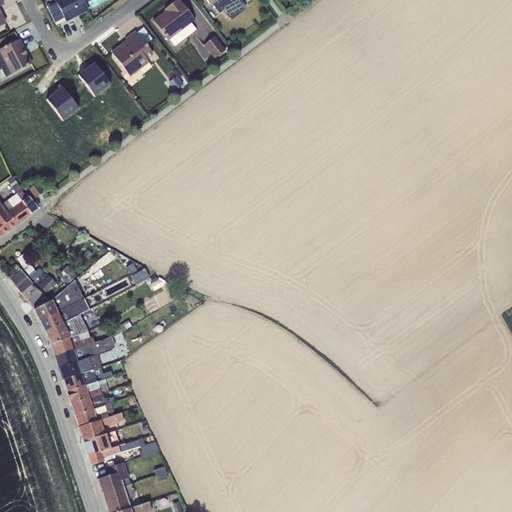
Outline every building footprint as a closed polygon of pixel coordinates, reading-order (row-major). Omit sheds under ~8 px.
[(72,16),(87,9),(85,4),(93,0),(57,0),(55,1),(56,3),(47,8),(55,25),(64,20),(65,22),(73,18),(72,16)] [(165,11),(153,21),(168,41),(169,40),(174,47),(196,30),(191,23),(195,20),(178,0),(176,0),(164,9),(165,11)] [(206,0),(210,4),(211,3),(219,14),(223,11),(231,21),(246,8),(239,0),(206,0)] [(143,28),(136,33),(145,45),(152,40),(143,28)] [(145,45),(136,33),(135,31),(125,39),(127,42),(111,54),(129,77),(149,63),(146,60),(153,55),(145,45)] [(214,37),(203,45),(214,59),(225,50),(214,37)] [(18,40),(0,49),(0,69),(1,69),(5,78),(31,64),(18,40)] [(93,63),(77,76),(94,97),(110,85),(93,63)] [(176,77),(168,83),(173,90),(182,83),(176,77)] [(61,88),(46,100),(62,121),(78,109),(61,88)] [(16,193),(1,206),(16,226),(31,215),(30,214),(38,209),(12,177),(7,181),(16,193)] [(35,184),(29,189),(36,198),(42,193),(35,184)] [(0,237),(16,226),(1,206),(0,203),(0,237)] [(66,266),(57,275),(68,285),(77,276),(66,266)] [(20,294),(31,285),(19,269),(8,278),(20,294)] [(144,269),(130,276),(135,285),(150,278),(144,269)] [(48,276),(38,285),(46,294),(56,285),(48,276)] [(159,279),(150,284),(153,291),(163,286),(159,279)] [(49,299),(33,310),(39,321),(83,299),(74,281),(49,299)] [(31,285),(20,294),(26,301),(38,290),(31,285)] [(38,290),(26,301),(33,310),(49,299),(38,290)] [(83,299),(39,321),(44,332),(78,314),(88,309),(83,299)] [(78,314),(44,332),(50,344),(87,332),(78,314)] [(128,321),(110,332),(113,337),(131,326),(128,321)] [(87,332),(50,344),(54,356),(94,343),(92,337),(89,338),(87,332)] [(94,343),(54,356),(62,380),(92,370),(100,368),(96,355),(109,351),(114,347),(111,338),(94,343)] [(92,370),(62,380),(66,393),(104,380),(112,377),(111,372),(106,374),(106,372),(94,376),(92,370)] [(104,380),(66,393),(70,404),(102,394),(108,392),(104,380)] [(102,394),(70,404),(74,416),(105,406),(115,402),(113,397),(104,399),(102,394)] [(105,406),(74,416),(78,428),(115,416),(107,412),(105,406)] [(115,416),(78,428),(83,442),(103,435),(100,427),(105,426),(108,427),(123,422),(121,414),(115,416)] [(103,435),(83,442),(87,456),(119,446),(114,432),(103,435)] [(119,446),(87,456),(91,466),(104,461),(104,459),(141,447),(144,446),(142,438),(119,446)] [(144,446),(141,447),(144,456),(159,451),(156,442),(144,446)] [(101,494),(129,485),(127,478),(128,478),(123,463),(105,469),(108,476),(96,480),(101,494)] [(163,467),(154,471),(157,482),(166,479),(163,467)] [(129,485),(101,494),(106,511),(118,511),(129,508),(127,500),(133,498),(134,495),(131,484),(129,485)] [(129,508),(118,511),(146,511),(151,510),(148,502),(129,508)] [(181,511),(178,502),(171,504),(174,511),(181,511)]
